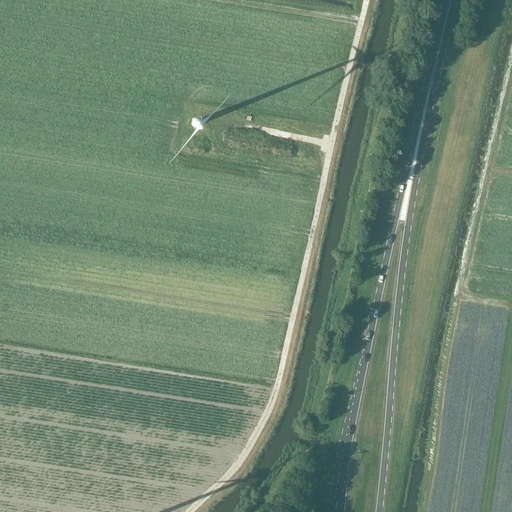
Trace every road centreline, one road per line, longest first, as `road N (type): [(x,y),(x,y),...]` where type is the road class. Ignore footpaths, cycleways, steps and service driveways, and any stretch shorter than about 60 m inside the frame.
road 1 (primary): [(431,80),(335,511)]
road 2 (primary): [(378,511),(431,80)]
